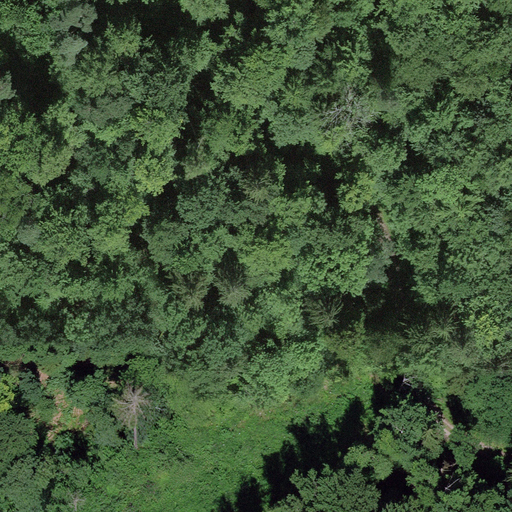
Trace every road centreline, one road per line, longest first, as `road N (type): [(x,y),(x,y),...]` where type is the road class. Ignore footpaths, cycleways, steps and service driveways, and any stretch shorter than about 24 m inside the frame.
road 1 (track): [(511,460),(428,410),(400,318),(379,113),(316,30),(211,0)]
road 2 (track): [(189,0),(49,49),(0,135)]
